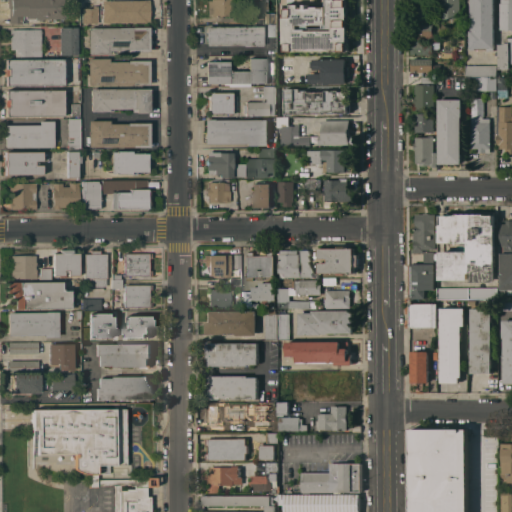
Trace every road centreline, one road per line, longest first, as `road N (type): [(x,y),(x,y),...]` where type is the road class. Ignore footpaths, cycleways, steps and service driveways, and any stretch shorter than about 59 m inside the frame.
road 1 (residential): [(181,511),(179,0)]
road 2 (residential): [(385,226),(0,230)]
road 3 (residential): [(511,186),(385,188)]
road 4 (residential): [(385,412),(511,410)]
road 5 (tertiary): [(385,120),(385,0)]
